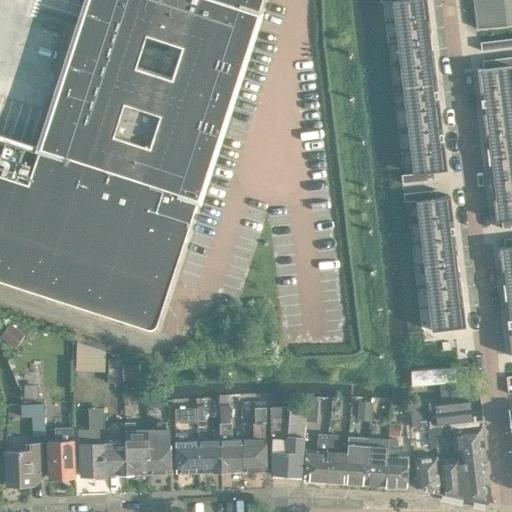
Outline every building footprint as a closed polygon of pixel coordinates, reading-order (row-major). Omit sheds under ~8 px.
[(0,280),(146,328),(147,328),(148,328),(149,328),(150,328),(151,327),(152,327),(153,327),(153,326),(154,326),(155,325),(156,324),(156,323),(157,323),(157,322),(196,201),(258,9),(261,0),(112,0),(102,32),(87,27),(84,26),(82,26),(82,27),(81,27),(80,27),(79,28),(78,28),(78,29),(77,29),(77,30),(76,31),(76,32),(70,49),(74,57),(70,70),(69,71),(62,74),(61,77),(41,139),(27,182),(23,181),(22,181),(0,173),(0,280)] [(391,0),(394,21),(429,17),(426,0),(391,0)] [(511,24),(511,0),(471,0),(475,29),(511,24)] [(429,17),(394,21),(397,43),(431,39),(429,17)] [(511,37),(501,38),(502,46),(511,45),(511,37)] [(501,38),(491,40),(492,48),(502,46),(501,38)] [(431,39),(397,43),(399,64),(434,60),(431,39)] [(491,40),(480,41),(481,49),(492,48),(491,40)] [(511,55),(503,56),(504,64),(511,63),(511,55)] [(503,56),(493,58),(494,66),(504,64),(503,56)] [(493,58),(482,59),(483,67),(494,66),(493,58)] [(434,60),(399,64),(402,86),(436,82),(434,60)] [(483,67),(477,67),(480,90),(511,86),(511,69),(511,63),(504,64),(494,66),(483,67)] [(436,82),(402,86),(404,107),(439,103),(436,82)] [(511,86),(480,90),(482,112),(511,108),(511,86)] [(439,103),(404,107),(407,129),(441,125),(439,103)] [(511,108),(482,112),(485,133),(511,129),(511,108)] [(441,125),(407,129),(410,150),(444,146),(441,125)] [(511,129),(485,133),(487,154),(511,151),(511,129)] [(444,146),(410,150),(412,173),(422,172),(433,170),(447,169),(444,146)] [(511,151),(487,154),(490,176),(511,173),(511,151)] [(433,170),(422,172),(423,180),(434,178),(433,170)] [(412,173),(413,181),(423,180),(422,172),(412,173)] [(412,173),(401,174),(402,182),(413,181),(412,173)] [(511,173),(490,176),(492,197),(511,195),(511,173)] [(435,188),(424,189),(425,197),(436,196),(435,188)] [(424,189),(414,191),(415,199),(425,197),(424,189)] [(414,191),(403,192),(404,200),(415,199),(414,191)] [(425,197),(415,199),(418,221),(452,217),(450,195),(436,196),(425,197)] [(511,195),(492,197),(495,220),(501,220),(511,218),(511,195)] [(452,217),(418,221),(421,243),(455,239),(452,217)] [(511,221),(511,218),(501,220),(502,227),(511,226),(511,221)] [(511,236),(503,237),(504,245),(511,244),(511,236)] [(455,239),(421,243),(423,264),(457,260),(455,239)] [(511,244),(504,245),(498,246),(501,269),(511,267),(511,244)] [(457,260),(423,264),(426,286),(460,282),(457,260)] [(511,267),(501,269),(503,290),(511,289),(511,267)] [(460,282),(426,286),(428,307),(462,303),(460,282)] [(511,289),(503,290),(506,312),(511,310),(511,289)] [(462,303),(428,307),(431,330),(465,326),(462,303)] [(19,332),(7,324),(0,334),(0,336),(10,344),(19,332)] [(107,372),(118,372),(119,357),(108,354),(107,372)] [(139,378),(139,363),(123,364),(123,378),(139,378)] [(471,368),(462,370),(463,380),(473,379),(471,368)] [(446,402),(411,406),(414,427),(481,418),(478,398),(476,398),(475,384),(445,387),(446,402)] [(23,397),(37,397),(37,385),(23,385),(23,397)] [(306,395),(306,396),(306,399),(305,399),(304,406),(303,421),(316,422),(318,400),(316,400),(316,396),(306,395)] [(368,415),(369,403),(357,402),(356,414),(368,415)] [(26,403),(27,415),(43,414),(42,403),(26,403)] [(57,403),(44,403),(42,403),(43,414),(57,414),(57,403)] [(220,439),(219,440),(218,440),(219,471),(241,470),(240,439),(232,439),(231,422),(229,422),(229,403),(219,403),(220,423),(219,423),(220,439)] [(105,427),(105,404),(91,405),(91,427),(105,427)] [(196,406),(196,407),(196,413),(196,418),(204,418),(204,406),(196,406)] [(253,439),(241,439),(240,439),(241,470),(264,470),(263,422),(266,422),(265,406),(258,407),(254,407),(254,422),(252,422),(253,439)] [(268,406),(270,474),(299,476),(303,421),(304,406),(268,406)] [(174,408),(174,421),(196,421),(196,413),(196,407),(174,408)] [(341,417),(329,416),(328,429),(340,430),(341,417)] [(124,421),(124,442),(123,442),(124,474),(147,473),(146,429),(135,429),(134,421),(124,421)] [(157,423),(157,429),(146,429),(147,473),(170,473),(169,434),(165,435),(165,423),(157,423)] [(458,457),(449,458),(436,459),(439,493),(485,502),(489,497),(481,424),(451,428),(453,449),(457,449),(458,457)] [(389,425),(388,435),(398,436),(399,426),(389,425)] [(433,435),(442,434),(441,426),(432,427),(433,435)] [(79,475),(102,474),(124,474),(123,442),(102,443),(102,442),(89,442),(89,430),(78,430),(79,475)] [(186,432),(174,432),(175,472),(197,472),(196,440),(187,440),(186,432)] [(303,481),(323,482),(324,482),(327,434),(318,434),(316,450),(305,450),(303,481)] [(346,452),(336,452),(338,435),(327,434),(324,482),(344,484),(346,452)] [(347,436),(346,452),(344,484),(363,485),(365,453),(366,437),(347,436)] [(366,437),(365,453),(363,485),(383,486),(386,439),(366,437)] [(72,438),(46,440),(47,476),(73,474),(72,438)] [(398,440),(387,439),(386,439),(383,486),(404,488),(406,457),(397,456),(398,440)] [(196,440),(197,472),(219,471),(218,440),(196,440)] [(29,448),(4,449),(6,484),(32,483),(32,476),(43,476),(42,441),(29,442),(29,448)] [(439,493),(436,459),(435,456),(414,458),(417,488),(439,493)]
